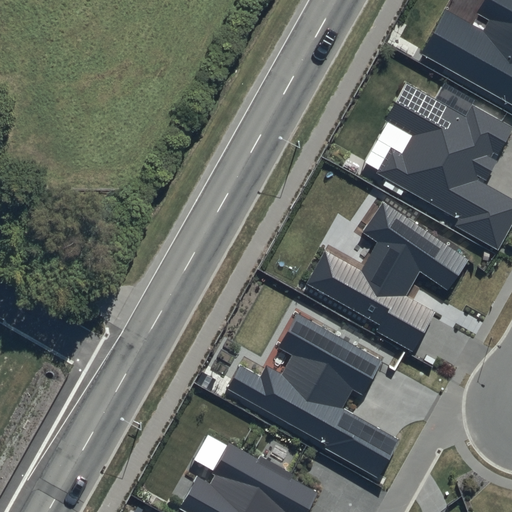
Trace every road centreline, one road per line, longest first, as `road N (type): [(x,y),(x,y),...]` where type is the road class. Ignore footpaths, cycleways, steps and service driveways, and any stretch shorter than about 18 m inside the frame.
road 1 (tertiary): [(337,0),(128,372)]
road 2 (tertiary): [(128,372),(49,511)]
road 3 (residential): [(128,372),(0,299)]
